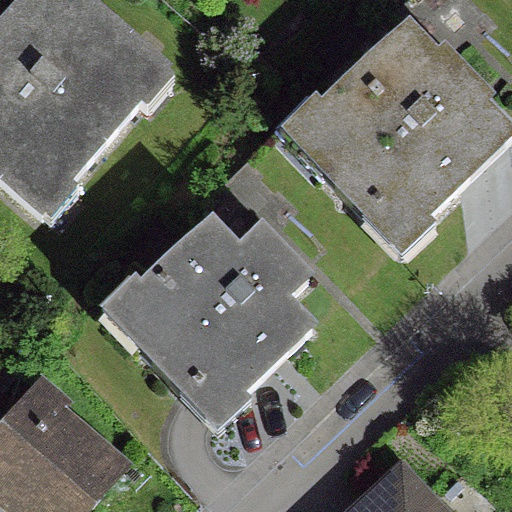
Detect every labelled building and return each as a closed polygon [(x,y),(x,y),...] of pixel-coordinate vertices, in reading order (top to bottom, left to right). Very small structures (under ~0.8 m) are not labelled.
[(161,81),(66,0),(33,0),(0,38),(0,193),(36,225),(161,81)] [(369,216),(400,248),(507,145),(476,113),(483,107),(440,62),(433,68),(405,39),(297,142),(328,174),(319,182),(360,225),(369,216)] [(135,270),(100,305),(217,428),(323,329),(294,294),(314,274),(262,217),(240,239),(215,209),(141,275),(135,270)] [(58,415),(35,396),(0,437),(0,493),(22,511),(86,511),(116,477),(51,423),(58,415)] [(426,509),(396,478),(361,511),(434,511),(429,506),(426,509)]
